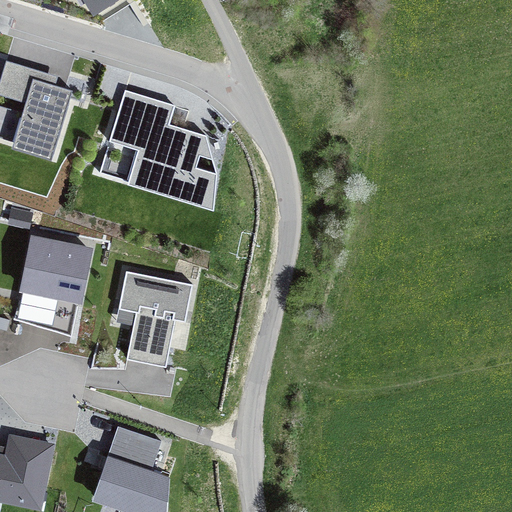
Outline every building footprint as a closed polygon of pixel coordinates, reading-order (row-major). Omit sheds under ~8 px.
[(90,0),(97,10),(112,0),(90,0)] [(0,79),(0,137),(13,141),(11,148),(51,160),(72,90),(33,78),(36,70),(6,60),(0,79)] [(127,184),(213,210),(217,173),(196,167),(199,155),(213,159),(206,135),(203,142),(167,131),(175,106),(125,90),(99,172),(128,181),(127,184)] [(57,322),(74,325),(89,250),(33,238),(22,288),(14,315),(55,328),(57,322)] [(192,284),(126,271),(118,308),(136,312),(126,358),(166,366),(175,320),(185,322),(192,284)] [(120,427),(95,498),(137,511),(164,511),(167,478),(150,472),(161,441),(120,427)] [(0,497),(38,506),(51,445),(41,443),(37,464),(0,456),(0,497)]
